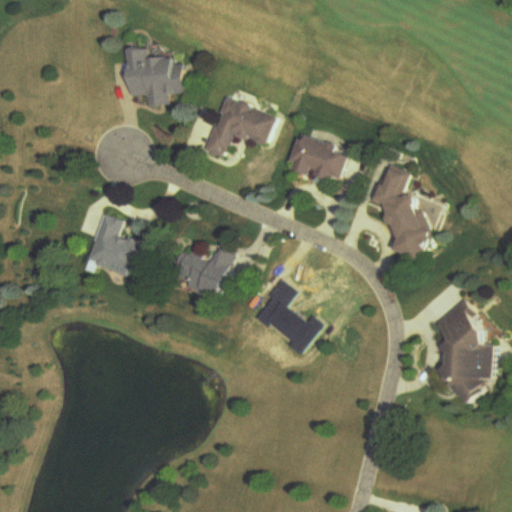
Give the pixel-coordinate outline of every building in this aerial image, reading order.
[(135,51),(138,98),(155,97),(156,108),(178,107),(178,96),(195,95),(193,65),(183,66),(183,59),(155,60),(155,50),(135,51)] [(244,136),(275,148),(287,119),(235,99),(215,152),(234,160),(244,136)] [(298,169),(348,186),(359,154),(308,137),(298,169)] [(429,260),(447,207),(414,196),(421,175),(399,168),(386,205),(401,210),(397,224),(412,229),(404,252),(429,260)] [(110,215),(93,264),(142,280),(154,245),(126,236),(131,222),(110,215)] [(189,252),(177,284),(225,302),(242,256),(223,249),(218,262),(189,252)] [(475,407),(494,392),(494,385),(502,379),(504,352),(498,344),(498,335),(487,319),(487,314),(477,302),(448,324),(463,343),(455,349),(461,358),(461,366),(453,372),(460,380),(459,386),(475,407)]
